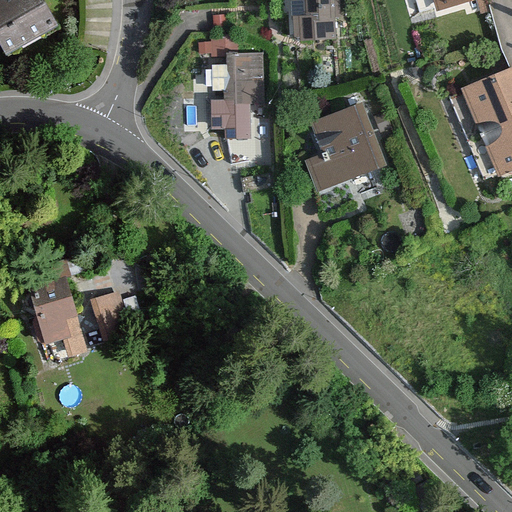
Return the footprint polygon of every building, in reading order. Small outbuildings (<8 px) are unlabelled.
[(50,24),(37,0),(0,0),(0,45),(2,50),(50,24)] [(332,0),(281,0),(283,38),(333,36),(332,0)] [(423,0),(428,13),(468,0),(423,0)] [(266,113),(266,51),(230,52),(231,98),(213,98),(213,123),(223,123),(223,135),(258,135),(258,113),(266,113)] [(511,171),(511,67),(460,90),(497,177),(511,171)] [(392,163),(365,98),(305,122),(331,187),(392,163)] [(35,278),(0,288),(0,306),(9,338),(43,327),(49,347),(77,339),(65,297),(43,304),(35,278)] [(117,288),(83,296),(91,332),(126,324),(117,288)]
